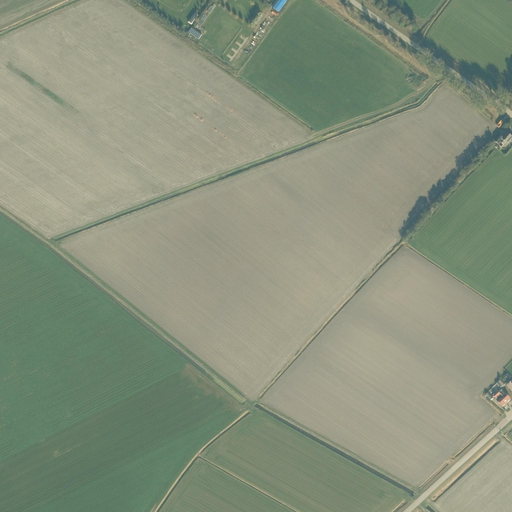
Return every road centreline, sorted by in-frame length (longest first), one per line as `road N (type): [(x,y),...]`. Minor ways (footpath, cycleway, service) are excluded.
road 1 (tertiary): [(511,114),(350,0)]
road 2 (tertiary): [(406,511),(511,415)]
